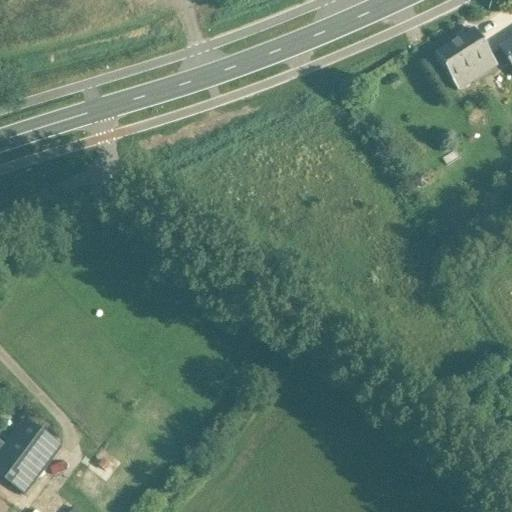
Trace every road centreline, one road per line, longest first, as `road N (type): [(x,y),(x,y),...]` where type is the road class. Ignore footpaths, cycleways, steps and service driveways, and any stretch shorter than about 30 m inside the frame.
road 1 (secondary): [(96,110),(392,0)]
road 2 (unclassified): [(0,220),(98,174),(109,158),(96,110)]
